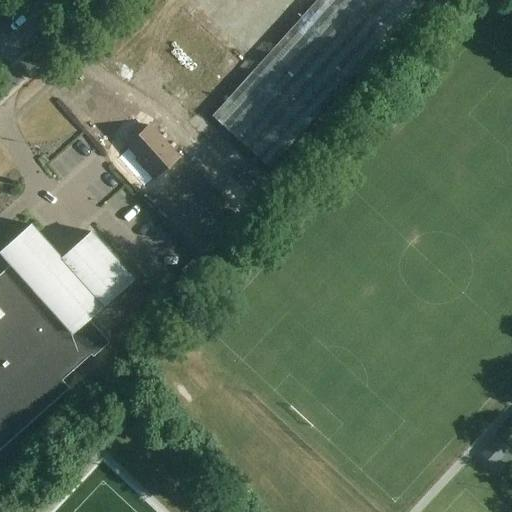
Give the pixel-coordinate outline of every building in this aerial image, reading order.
[(422,0),(318,0),(212,116),(269,168),(422,0)] [(153,178),(177,156),(150,125),(128,144),(139,156),(136,159),(153,178)] [(206,201),(215,213),(227,203),(218,192),(206,201)] [(0,448),(68,388),(61,380),(91,354),(93,356),(108,343),(86,318),(131,278),(90,232),(60,258),(30,224),(0,251),(0,252),(11,264),(0,273),(0,448)] [(497,437),(481,455),(493,467),(510,448),(497,437)]
